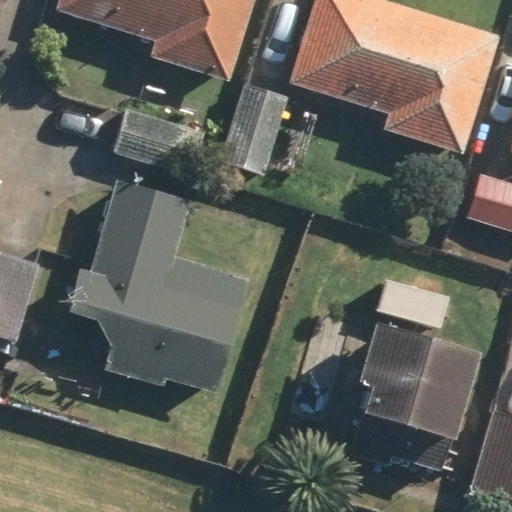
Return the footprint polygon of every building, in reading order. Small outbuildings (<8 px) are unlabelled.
[(236,0),(57,0),(50,27),(213,77),(236,0)] [(492,42),(357,0),(308,0),(277,98),(457,154),(492,42)] [(511,133),(499,174),(511,178),(511,133)] [(511,185),(470,172),(457,214),(511,231),(511,185)] [(208,396),(255,234),(109,193),(63,355),(208,396)] [(0,342),(15,346),(37,263),(0,253),(0,342)] [(439,451),(466,358),(356,326),(329,420),(439,451)] [(511,488),(511,422),(492,417),(474,477),(511,488)]
